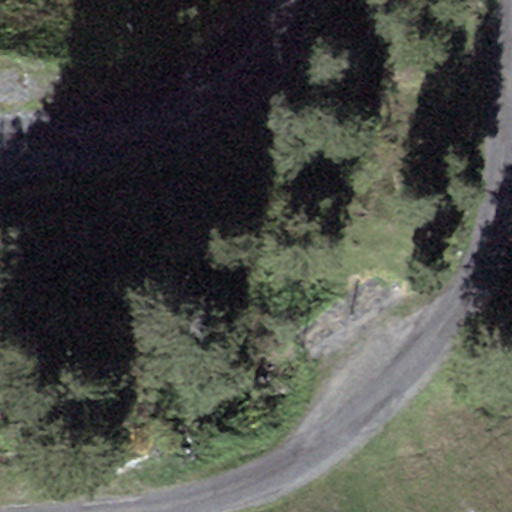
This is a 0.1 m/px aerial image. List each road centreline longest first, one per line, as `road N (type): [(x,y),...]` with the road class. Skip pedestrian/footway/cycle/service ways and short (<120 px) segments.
road 1 (tertiary): [(128,511),(207,498),(311,448),(411,360),(452,305),(483,250),(497,193),(509,0)]
road 2 (tertiary): [(289,0),(243,54),(204,80),(90,119),(0,130)]
